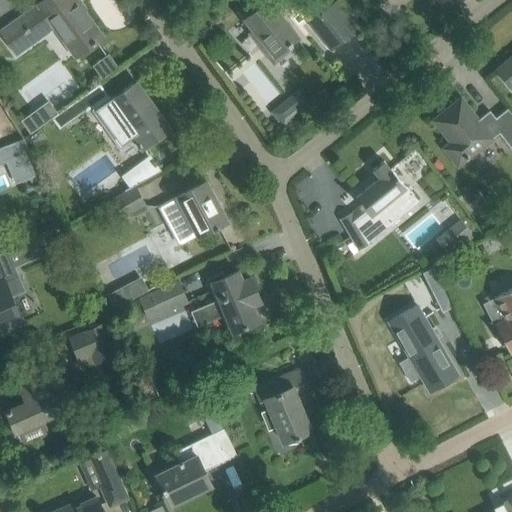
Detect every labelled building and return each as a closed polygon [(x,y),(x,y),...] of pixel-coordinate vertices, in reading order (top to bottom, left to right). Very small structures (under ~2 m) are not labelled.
[(95,40),(101,36),(81,9),(83,8),(76,0),(43,0),(1,31),(16,52),(35,39),(29,32),(49,18),(77,56),(96,42),(95,40)] [(274,54),(296,36),(279,15),(297,0),(296,0),(267,0),(245,18),(274,54)] [(376,0),(389,15),(407,0),(376,0)] [(311,23),(331,48),(355,29),(335,4),(311,23)] [(511,57),(497,69),(511,87),(511,57)] [(141,149),(166,131),(149,107),(153,105),(145,94),(141,97),(132,84),(110,100),(109,98),(110,97),(100,83),(47,119),(58,134),(93,109),(122,150),(135,140),(141,149)] [(489,111),(477,120),(460,99),(434,120),(451,142),(444,148),(458,165),(499,132),(511,149),(511,148),(511,113),(508,108),(495,118),(489,111)] [(280,106),(273,112),(283,124),(291,118),(280,106)] [(1,147),(0,147),(0,163),(6,160),(15,184),(38,174),(21,138),(1,147)] [(153,156),(124,170),(130,183),(159,169),(153,156)] [(417,201),(391,168),(390,169),(383,161),(373,169),(379,177),(355,197),(359,202),(358,203),(360,205),(352,212),(352,211),(340,218),(358,249),(370,242),(369,240),(417,201)] [(180,244),(226,221),(205,181),(160,205),(168,220),(171,218),(183,241),(180,243),(180,244)] [(135,185),(111,199),(122,218),(146,204),(135,185)] [(451,227),(462,239),(471,231),(461,219),(451,227)] [(0,258),(5,270),(38,256),(31,239),(0,252),(0,258)] [(433,264),(421,270),(437,301),(449,295),(433,264)] [(228,333),(258,320),(251,303),(260,300),(250,277),(242,281),(237,271),(225,276),(223,271),(205,279),(228,333)] [(0,282),(0,329),(20,321),(14,306),(13,305),(10,297),(25,290),(24,289),(23,290),(17,275),(0,282)] [(159,313),(187,302),(178,279),(150,291),(159,313)] [(511,288),(484,303),(511,354),(511,353),(511,288)] [(453,363),(451,360),(450,361),(417,305),(388,322),(429,390),(457,374),(452,364),(453,363)] [(96,360),(111,354),(99,326),(72,338),(80,357),(92,351),(96,360)] [(294,436),(295,438),(300,436),(299,434),(310,429),(297,398),(321,388),(311,364),(255,387),(261,401),(265,399),(283,441),(294,436)] [(53,368),(18,383),(18,384),(19,383),(24,395),(26,394),(30,401),(11,410),(10,408),(6,409),(16,432),(17,432),(16,429),(81,401),(73,383),(62,388),(53,368)] [(201,415),(210,434),(174,451),(180,463),(156,474),(171,504),(211,485),(204,470),(237,455),(223,427),(214,409),(201,415)] [(88,458),(107,502),(109,506),(129,498),(108,449),(88,458)] [(102,511),(100,505),(97,498),(72,508),(71,505),(53,511),(102,511)] [(496,511),(511,511),(511,498),(503,503),(502,502),(501,502),(502,504),(495,508),(494,506),(493,506),(496,511)]
